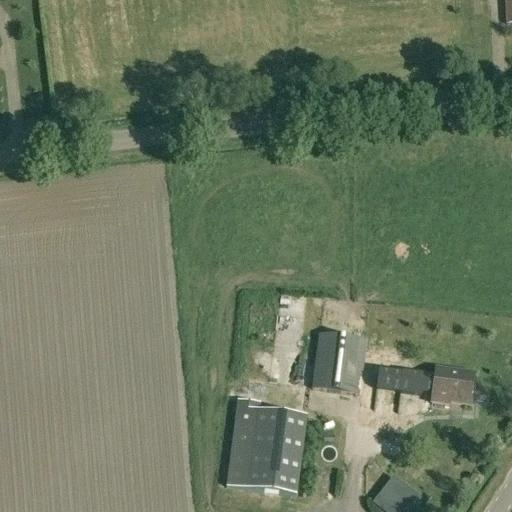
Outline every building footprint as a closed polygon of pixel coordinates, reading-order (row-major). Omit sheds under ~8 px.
[(286,298),(286,333),(310,333),(311,299),(286,298)] [(312,392),(359,398),(359,394),(371,395),(373,377),(361,376),(365,343),(319,338),(312,392)] [(443,404),(469,408),(473,377),(435,372),(431,405),(442,407),(443,404)] [(297,499),(307,420),(259,414),(260,406),(239,403),(227,490),(297,499)] [(321,464),(344,466),(348,422),(333,421),(331,444),(312,442),(310,456),(322,457),(321,464)] [(381,445),(379,455),(404,458),(405,449),(381,445)] [(375,511),(406,511),(382,494),(372,509),(375,511)]
